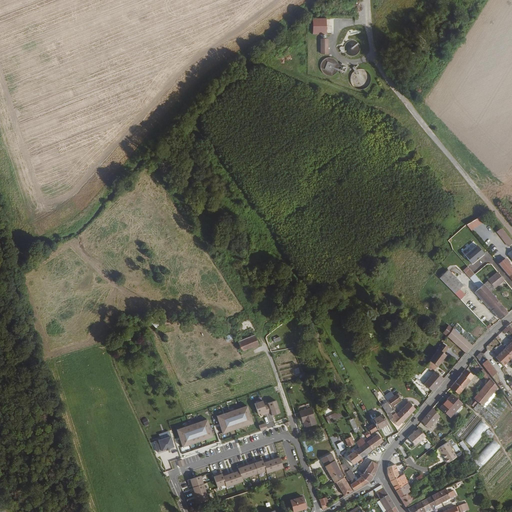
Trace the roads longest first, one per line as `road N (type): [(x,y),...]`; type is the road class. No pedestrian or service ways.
road 1 (unclassified): [(367,0),(368,41),(383,74),(511,232)]
road 2 (residential): [(318,511),(265,344)]
road 3 (unclassified): [(382,479),(382,457),(470,354)]
road 4 (residential): [(186,511),(169,474),(278,437)]
